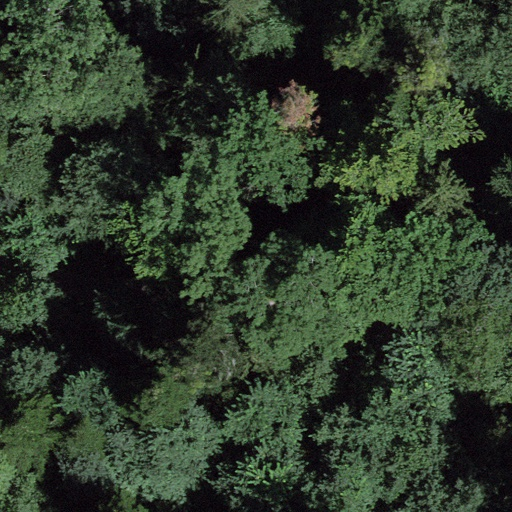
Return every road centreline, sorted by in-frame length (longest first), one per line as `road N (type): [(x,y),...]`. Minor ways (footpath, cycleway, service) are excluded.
road 1 (track): [(511,338),(182,305)]
road 2 (track): [(182,305),(102,281),(0,275)]
